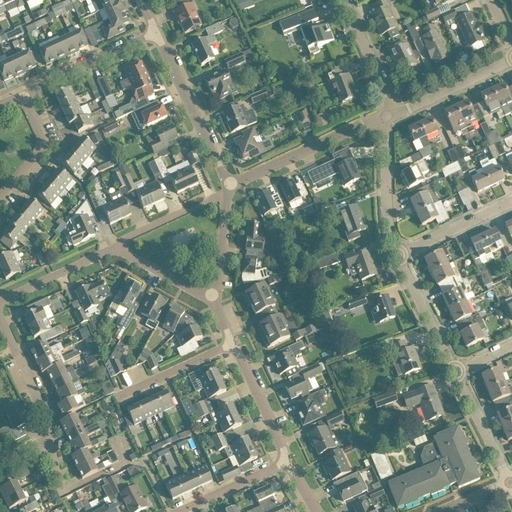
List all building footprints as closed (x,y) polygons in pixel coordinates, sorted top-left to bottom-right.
[(0,0),(4,8),(5,8),(7,14),(17,9),(17,10),(24,7),(20,0),(0,0)] [(103,10),(120,2),(119,3),(117,0),(90,0),(97,13),(103,10)] [(240,12),(248,9),(243,0),(236,0),(235,1),(240,12)] [(378,13),(372,16),(381,36),(388,32),(397,28),(387,9),(390,8),(386,1),(375,6),(378,13)] [(103,10),(108,21),(125,13),(120,2),(103,10)] [(64,9),(59,11),(61,16),(71,11),(74,10),(72,5),(64,9)] [(178,20),(185,34),(201,27),(194,13),(196,12),(192,5),(173,13),(177,21),(178,20)] [(481,37),(483,36),(479,28),(477,29),(470,14),(469,14),(465,6),(442,17),(445,24),(456,19),(469,48),(483,41),(481,38),(482,38),(481,37)] [(424,15),(428,21),(439,16),(436,10),(424,15)] [(317,30),(314,22),(318,21),(314,11),(304,14),(279,24),(284,37),(301,30),(310,56),(319,53),(318,48),(333,42),(327,27),(317,30)] [(125,13),(108,21),(110,26),(102,29),(103,31),(107,40),(125,32),(123,27),(128,24),(124,14),(125,13)] [(44,20),(41,22),(39,23),(41,27),(42,27),(43,31),(48,28),(46,25),(44,20)] [(230,21),(229,26),(232,29),(237,28),(239,23),(235,20),(230,21)] [(39,23),(34,25),(26,29),(28,35),(37,31),(36,30),(41,27),(39,23)] [(205,30),(208,38),(191,46),(201,66),(214,60),(208,47),(216,43),(212,37),(222,32),(219,24),(205,30)] [(423,38),(430,52),(428,53),(431,60),(432,59),(435,64),(447,58),(443,49),(432,26),(424,30),(427,37),(423,38)] [(414,28),(408,31),(414,43),(420,40),(414,28)] [(84,31),(88,40),(94,37),(90,29),(84,31)] [(81,31),(70,36),(78,53),(78,51),(88,47),(81,31)] [(70,36),(60,41),(68,58),(78,53),(70,36)] [(60,41),(50,46),(57,62),(68,58),(60,41)] [(396,43),(386,47),(395,65),(398,64),(402,72),(411,67),(411,68),(412,68),(413,68),(414,68),(415,67),(416,66),(417,65),(419,63),(416,64),(415,62),(417,61),(418,60),(419,58),(419,57),(419,56),(418,55),(417,54),(416,53),(415,53),(414,53),(412,53),(411,53),(407,45),(402,48),(399,41),(396,43)] [(57,62),(50,46),(39,51),(42,57),(46,66),(56,61),(57,62)] [(29,52),(18,57),(26,74),(26,73),(25,72),(36,67),(29,52)] [(225,62),(228,70),(245,63),(241,55),(225,62)] [(18,57),(8,62),(15,78),(26,74),(18,57)] [(15,78),(8,62),(0,65),(0,73),(4,82),(14,77),(15,79),(15,78)] [(123,92),(130,89),(129,88),(147,80),(149,79),(141,62),(124,71),(128,80),(120,84),(123,92)] [(205,81),(212,95),(216,93),(219,100),(232,94),(228,87),(231,86),(224,71),(205,81)] [(332,92),(336,90),(342,104),(355,99),(349,82),(351,82),(348,75),(340,78),(337,71),(326,76),(332,92)] [(97,81),(105,100),(112,96),(104,78),(97,81)] [(147,80),(129,88),(130,89),(133,96),(130,105),(119,110),(119,111),(114,114),(117,120),(133,113),(150,105),(149,105),(146,98),(147,98),(148,96),(147,94),(153,92),(147,80)] [(303,85),(305,91),(314,88),(312,82),(303,85)] [(299,86),(292,89),(297,101),(304,98),(299,86)] [(505,117),(511,114),(507,107),(511,104),(511,103),(509,98),(508,95),(504,86),(492,91),(501,110),(502,110),(505,117)] [(55,95),(60,106),(75,99),(70,88),(55,95)] [(250,97),(253,105),(274,96),(271,89),(265,92),(264,92),(250,97)] [(492,91),(481,96),(484,102),(490,116),(496,113),(497,115),(499,120),(505,117),(502,110),(501,110),(492,91)] [(60,106),(64,116),(79,109),(75,99),(60,106)] [(150,105),(133,113),(138,124),(144,122),(146,127),(167,118),(162,107),(160,108),(157,102),(150,105)] [(467,103),(456,108),(471,140),(474,138),(471,133),(474,131),(471,125),(476,122),(467,103)] [(247,127),(257,123),(252,110),(245,113),(242,106),(239,108),(238,107),(223,114),(231,134),(247,127)] [(471,140),(456,108),(445,113),(450,125),(453,134),(460,130),(463,136),(464,136),(467,142),(471,140)] [(69,126),(74,124),(73,123),(84,119),(84,118),(79,109),(64,116),(69,126)] [(296,117),(298,121),(299,122),(301,127),(311,122),(306,109),(295,114),(296,116),(296,117)] [(316,116),(319,128),(328,126),(325,114),(316,116)] [(73,123),(74,124),(78,134),(93,127),(88,116),(84,118),(84,119),(73,123)] [(431,120),(420,125),(426,137),(437,132),(431,120)] [(115,130),(112,124),(103,128),(106,135),(115,130)] [(410,158),(413,165),(422,160),(434,155),(432,151),(430,146),(426,137),(420,125),(408,131),(414,143),(418,151),(419,153),(410,158)] [(154,144),(150,146),(152,151),(155,156),(157,155),(158,155),(169,149),(167,144),(176,140),(177,139),(171,127),(156,134),(151,137),(154,144)] [(268,142),(255,148),(252,141),(257,138),(253,130),(243,134),(245,138),(235,142),(237,148),(239,147),(240,150),(238,151),(242,160),(249,157),(248,154),(250,153),(252,159),(272,149),(268,142)] [(497,131),(490,134),(495,144),(503,141),(511,136),(511,132),(508,134),(509,136),(501,140),(497,131)] [(490,134),(485,136),(490,147),(494,145),(495,144),(490,134)] [(83,139),(76,147),(88,158),(96,149),(83,139)] [(495,144),(494,145),(500,157),(505,154),(504,152),(507,150),(503,141),(495,144)] [(490,147),(488,149),(493,159),(493,160),(494,160),(500,157),(494,145),(490,147)] [(76,147),(69,156),(81,166),(88,158),(76,147)] [(460,147),(453,150),(459,162),(463,160),(466,158),(460,147)] [(171,154),(169,149),(158,155),(159,157),(163,158),(171,154)] [(453,165),(457,163),(459,162),(453,150),(447,153),(453,165)] [(199,163),(194,152),(187,156),(192,167),(199,163)] [(157,155),(155,156),(152,157),(154,162),(160,175),(166,172),(161,159),(159,160),(157,155)] [(81,166),(69,156),(61,164),(74,175),(81,166)] [(345,187),(353,183),(353,184),(356,183),(355,182),(359,180),(352,164),(353,163),(351,160),(344,164),(341,158),(307,174),(313,187),(339,174),(345,187)] [(422,160),(413,165),(415,168),(402,174),(409,189),(424,182),(421,176),(428,172),(422,160)] [(463,160),(459,162),(457,163),(461,171),(462,175),(469,172),(465,163),(463,160)] [(112,162),(104,166),(106,170),(114,167),(112,162)] [(154,178),(160,175),(154,162),(148,165),(154,178)] [(484,174),(491,187),(504,181),(498,168),(495,162),(482,168),(484,174)] [(441,170),(445,178),(448,177),(461,171),(457,163),(453,165),(441,170)] [(106,170),(104,166),(97,169),(99,174),(106,170)] [(119,169),(123,178),(130,174),(126,166),(119,169)] [(180,172),(188,190),(198,185),(190,167),(180,172)] [(59,170),(52,179),(65,190),(72,181),(59,170)] [(461,171),(448,177),(450,182),(463,176),(462,175),(461,171)] [(491,187),(484,174),(477,177),(474,171),(468,174),(471,180),(477,194),(491,187)] [(177,195),(188,190),(180,172),(169,177),(177,195)] [(119,174),(113,177),(119,190),(125,188),(125,187),(122,181),(123,181),(119,174)] [(85,184),(89,187),(96,179),(92,176),(85,184)] [(123,181),(122,181),(125,187),(125,188),(128,194),(134,191),(135,191),(134,187),(129,178),(123,181)] [(52,179),(45,187),(58,198),(65,190),(52,179)] [(293,182),(281,188),(290,206),(308,197),(302,184),(296,187),(293,182)] [(156,183),(146,188),(154,205),(165,200),(160,191),(159,188),(157,183),(156,183)] [(418,198),(410,202),(415,214),(432,206),(438,203),(430,185),(415,192),(418,198)] [(58,198),(45,187),(38,196),(50,207),(58,198)] [(136,192),(135,193),(139,201),(143,210),(154,205),(146,188),(136,192)] [(465,195),(469,204),(475,202),(471,193),(469,189),(463,192),(465,195)] [(120,192),(109,197),(112,204),(120,221),(131,216),(127,207),(120,192)] [(269,194),(257,200),(266,218),(284,209),(278,196),(272,199),(269,194)] [(95,199),(91,201),(95,209),(97,214),(103,211),(108,222),(110,226),(120,221),(112,204),(107,206),(103,208),(101,204),(98,198),(95,199)] [(319,199),(313,201),(314,204),(317,211),(318,212),(324,210),(319,199)] [(31,201),(23,209),(36,220),(43,211),(31,201)] [(94,218),(91,210),(87,201),(84,204),(76,214),(72,218),(74,223),(78,232),(75,234),(69,237),(68,237),(73,247),(74,247),(73,247),(81,243),(95,237),(92,230),(93,229),(92,228),(89,220),(94,218)] [(80,201),(72,210),(76,214),(84,204),(81,201),(80,201)] [(432,206),(415,214),(421,227),(434,221),(437,226),(448,220),(440,203),(438,203),(432,206)] [(314,204),(303,210),(305,216),(317,211),(314,204)] [(316,213),(319,219),(333,214),(334,213),(332,207),(324,210),(318,212),(316,213)] [(346,211),(340,213),(340,214),(342,220),(345,227),(343,228),(348,243),(359,239),(357,233),(366,230),(362,220),(360,221),(355,207),(346,211)] [(23,209),(16,218),(29,228),(36,220),(23,209)] [(16,218),(9,226),(22,237),(29,228),(16,218)] [(257,252),(256,259),(257,259),(256,260),(268,261),(268,260),(282,262),(281,258),(274,257),(274,256),(269,255),(269,253),(263,253),(265,239),(259,238),(260,225),(249,224),(247,237),(245,251),(257,252)] [(22,237),(9,226),(2,235),(4,237),(0,242),(10,250),(22,237)] [(495,231),(482,236),(491,254),(502,248),(500,243),(495,231)] [(296,236),(288,239),(291,247),(299,245),(296,236)] [(491,254),(482,236),(470,242),(476,255),(477,254),(479,259),(491,254)] [(459,246),(464,257),(470,254),(465,243),(459,246)] [(425,260),(431,273),(447,265),(444,258),(449,256),(444,246),(437,250),(438,254),(425,260)] [(376,276),(372,264),(368,253),(359,256),(357,252),(349,255),(344,257),(348,269),(356,266),(361,281),(376,276)] [(0,258),(0,268),(1,270),(16,263),(11,253),(0,258)] [(317,263),(319,267),(320,270),(340,263),(338,256),(317,263)] [(244,286),(268,279),(273,278),(271,273),(270,274),(268,273),(266,272),(266,270),(256,272),(255,272),(256,260),(257,259),(256,259),(245,258),(243,275),(242,280),(244,286)] [(16,263),(1,270),(6,280),(21,274),(16,263)] [(441,284),(444,290),(462,281),(456,270),(450,273),(447,265),(431,273),(437,286),(441,284)] [(486,287),(490,285),(492,284),(487,272),(486,273),(483,265),(477,268),(486,287)] [(277,276),(273,278),(268,279),(270,286),(279,283),(277,276)] [(443,298),(449,310),(465,303),(462,296),(467,293),(462,281),(444,290),(447,296),(443,298)] [(85,288),(75,292),(80,301),(85,313),(98,307),(94,299),(101,296),(103,300),(109,297),(107,293),(107,291),(102,282),(90,288),(89,286),(85,288)] [(119,292),(119,291),(109,309),(116,313),(115,314),(123,318),(119,326),(126,330),(133,317),(128,314),(141,290),(130,284),(123,296),(118,294),(119,292)] [(264,285),(242,295),(248,307),(250,306),(250,305),(270,296),(264,285)] [(139,314),(149,319),(145,326),(155,331),(159,324),(156,322),(162,311),(162,310),(165,304),(152,296),(146,308),(144,306),(139,314)] [(270,296),(250,305),(250,306),(255,316),(258,315),(261,319),(276,312),(274,308),(275,307),(270,296)] [(377,313),(380,323),(395,318),(387,297),(368,304),(372,314),(377,313)] [(348,304),(350,311),(367,305),(365,298),(348,304)] [(24,318),(29,328),(46,320),(41,310),(51,306),(47,299),(34,305),(38,311),(24,318)] [(459,321),(462,327),(480,318),(479,316),(478,315),(472,318),(471,315),(465,303),(449,310),(455,323),(459,321)] [(174,332),(176,334),(178,336),(176,337),(181,348),(177,351),(180,358),(195,351),(191,344),(195,342),(202,339),(197,328),(196,328),(192,320),(184,315),(184,314),(173,308),(162,328),(173,334),(174,332)] [(504,315),(501,309),(496,312),(499,318),(504,315)] [(75,313),(81,325),(88,322),(85,315),(84,316),(81,310),(75,313)] [(263,324),(257,327),(262,338),(284,327),(284,328),(287,327),(282,315),(278,317),(276,312),(261,319),(263,324)] [(328,312),(323,314),(327,325),(332,323),(328,312)] [(480,318),(462,327),(465,333),(460,335),(467,348),(483,340),(479,333),(486,330),(480,318)] [(46,320),(29,328),(34,339),(48,333),(51,340),(63,334),(60,326),(51,331),(46,320)] [(292,335),(295,341),(316,332),(314,326),(292,335)] [(284,327),(262,338),(267,349),(289,339),(284,328),(284,327)] [(90,337),(86,328),(79,331),(83,340),(84,340),(89,338),(90,337)] [(324,329),(317,332),(321,341),(323,345),(331,341),(324,329)] [(84,340),(87,347),(92,345),(89,338),(84,340)] [(381,343),(383,348),(394,344),(392,339),(381,343)] [(281,359),(274,363),(280,376),(285,373),(288,379),(291,378),(299,374),(296,368),(293,361),(297,359),(296,358),(301,355),(299,351),(305,349),(302,342),(288,348),(291,355),(281,359)] [(391,348),(394,356),(397,355),(404,375),(420,370),(412,349),(407,351),(404,343),(391,348)] [(31,352),(36,363),(59,352),(59,353),(63,350),(60,344),(49,350),(46,344),(31,352)] [(147,362),(151,371),(158,368),(152,355),(144,350),(138,360),(144,363),(147,362)] [(86,364),(94,363),(91,351),(84,353),(86,364)] [(42,374),(46,372),(62,364),(78,356),(76,352),(66,356),(62,359),(59,353),(59,352),(36,363),(42,374)] [(105,367),(110,379),(123,373),(118,361),(111,364),(109,359),(105,367)] [(46,372),(51,382),(74,372),(72,367),(65,371),(62,364),(46,372)] [(336,364),(330,367),(333,373),(339,371),(336,364)] [(313,391),(307,379),(321,373),(318,366),(301,373),(305,381),(302,382),(301,380),(285,387),(291,400),(301,396),(302,397),(308,394),(308,393),(313,391)] [(208,367),(188,376),(196,393),(203,389),(220,382),(215,371),(211,373),(208,367)] [(482,377),(487,390),(504,383),(498,370),(482,377)] [(51,382),(57,393),(72,386),(73,386),(80,383),(74,372),(51,382)] [(220,382),(203,389),(208,400),(225,392),(220,382)] [(497,402),(499,407),(511,402),(511,387),(506,390),(504,383),(487,390),(492,403),(497,402)] [(57,393),(62,404),(73,399),(85,393),(83,390),(76,393),(73,386),(72,386),(57,393)] [(420,404),(427,422),(436,418),(436,419),(438,418),(443,416),(432,387),(416,393),(403,398),(407,408),(420,404)] [(167,393),(157,397),(164,412),(174,408),(167,393)] [(295,404),(298,410),(296,411),(303,426),(320,419),(315,408),(324,404),(319,393),(295,404)] [(373,400),(376,410),(397,402),(394,393),(373,400)] [(157,397),(147,402),(154,417),(164,412),(157,397)] [(62,404),(57,406),(63,418),(72,413),(86,407),(84,402),(76,406),(73,399),(62,404)] [(9,432),(10,433),(14,442),(26,436),(22,429),(27,427),(26,425),(28,424),(17,402),(8,407),(2,411),(12,430),(9,432)] [(147,402),(137,406),(144,421),(154,417),(147,402)] [(195,414),(206,409),(203,402),(192,407),(195,414)] [(497,415),(502,428),(511,424),(511,402),(499,407),(501,413),(497,415)] [(219,423),(236,415),(231,405),(214,413),(219,423)] [(144,421),(137,406),(127,411),(134,426),(144,421)] [(206,409),(195,414),(198,420),(209,415),(206,409)] [(307,436),(311,444),(313,443),(318,456),(335,448),(334,448),(338,446),(333,435),(331,431),(334,430),(332,427),(343,422),(340,413),(325,420),(328,426),(325,428),(307,436)] [(60,423),(65,434),(80,427),(88,423),(86,419),(78,423),(75,415),(60,423)] [(219,423),(224,434),(241,426),(236,415),(219,423)] [(97,424),(83,432),(80,427),(65,434),(71,445),(86,438),(100,431),(97,424)] [(511,424),(502,428),(508,442),(511,439),(511,424)] [(0,438),(10,433),(9,432),(7,427),(0,430),(0,438)] [(424,469),(388,484),(390,488),(389,488),(398,509),(405,506),(405,507),(418,502),(417,501),(431,495),(431,497),(443,491),(443,490),(450,487),(451,490),(458,488),(458,489),(479,480),(476,473),(478,473),(472,460),(471,461),(466,447),(467,447),(462,435),(460,435),(458,428),(448,432),(436,437),(437,437),(433,439),(435,443),(424,448),(420,458),(424,469)] [(221,435),(212,439),(212,441),(209,442),(208,445),(210,448),(215,446),(224,441),(221,435)] [(424,436),(413,441),(416,447),(427,442),(424,436)] [(86,438),(71,445),(76,455),(87,450),(87,451),(98,445),(96,441),(89,444),(86,438)] [(230,446),(235,457),(252,449),(247,438),(230,446)] [(227,448),(224,441),(215,446),(218,452),(227,448)] [(257,460),(252,449),(235,457),(240,468),(257,460)] [(90,457),(87,451),(87,450),(76,455),(71,457),(77,468),(92,461),(92,462),(100,458),(98,454),(90,457)] [(106,454),(112,465),(118,462),(113,451),(106,454)] [(328,464),(322,467),(325,473),(328,472),(332,481),(350,473),(340,451),(325,458),(328,464)] [(370,456),(381,481),(393,476),(383,451),(370,456)] [(92,461),(77,468),(82,480),(105,469),(103,464),(95,468),(92,462),(92,461)] [(128,470),(132,479),(145,473),(141,464),(128,470)] [(205,467),(195,472),(202,487),(212,482),(205,467)] [(220,475),(224,482),(240,475),(237,469),(237,467),(233,469),(220,475)] [(15,476),(17,481),(33,474),(30,468),(15,476)] [(195,472),(185,476),(192,491),(202,487),(195,472)] [(358,473),(333,485),(336,491),(337,490),(343,502),(352,498),(361,494),(358,487),(363,484),(358,473)] [(185,476),(175,481),(182,496),(192,491),(185,476)] [(106,481),(108,485),(114,496),(122,492),(114,477),(106,481)] [(182,496),(175,481),(165,486),(172,501),(182,496)] [(0,489),(0,491),(4,500),(20,492),(15,482),(0,489)] [(40,483),(35,486),(37,491),(43,488),(40,483)] [(372,487),(374,492),(382,489),(379,483),(372,487)] [(114,496),(108,485),(103,488),(110,502),(115,499),(114,496)] [(269,511),(277,508),(272,498),(274,497),(269,486),(253,493),(260,507),(249,511),(269,511)] [(139,511),(146,509),(136,488),(121,496),(129,511),(139,511)] [(382,489),(374,492),(368,495),(371,502),(367,504),(366,502),(362,504),(353,508),(354,511),(374,511),(373,508),(376,507),(377,503),(376,500),(385,496),(382,489)] [(20,492),(4,500),(9,510),(25,502),(20,492)] [(81,504),(79,500),(74,503),(76,507),(75,507),(78,511),(83,509),(81,504)] [(103,511),(100,506),(91,511),(86,501),(81,504),(83,509),(84,511),(103,511)] [(99,503),(100,506),(103,511),(115,511),(113,506),(107,508),(103,501),(99,503)] [(36,502),(31,505),(24,508),(25,511),(31,511),(39,508),(36,502)]
